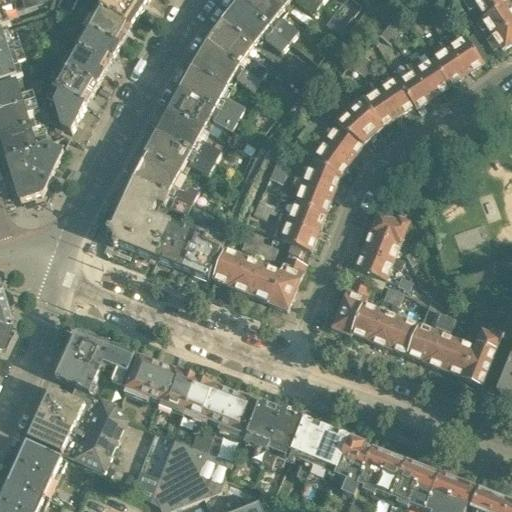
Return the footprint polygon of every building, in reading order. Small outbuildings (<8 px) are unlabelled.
[(61,0),(57,9),(70,16),(77,0),(61,0)] [(133,31),(145,10),(128,0),(110,0),(102,13),(133,31)] [(128,0),(145,10),(151,0),(128,0)] [(277,24),(286,11),(272,0),(245,0),(241,6),(291,47),(300,36),(284,24),(281,24),(279,26),(277,24)] [(313,19),(322,9),(310,0),(272,0),(286,11),(295,0),(298,2),(296,4),(297,7),(313,19)] [(310,0),(322,9),(328,0),(310,0)] [(362,0),(368,10),(369,9),(375,0),(362,0)] [(376,14),(386,0),(375,0),(369,9),(376,14)] [(417,15),(422,8),(412,0),(407,7),(417,15)] [(425,0),(412,0),(422,8),(427,2),(425,0)] [(464,5),(467,9),(480,0),(471,0),(464,5)] [(505,0),(480,0),(467,9),(470,14),(477,9),(485,21),(509,5),(505,0)] [(13,12),(10,4),(0,6),(0,30),(3,30),(11,27),(10,22),(6,23),(4,15),(13,12)] [(511,26),(511,9),(509,5),(485,21),(477,26),(483,35),(487,31),(493,39),(511,26)] [(241,6),(226,25),(256,50),(264,39),(267,41),(266,43),(266,45),(282,57),(291,47),(241,6)] [(374,18),(376,14),(369,9),(368,10),(351,32),(359,38),(374,18)] [(121,52),(133,31),(102,13),(97,11),(93,18),(97,21),(90,34),(121,52)] [(334,17),(327,28),(339,37),(347,27),(334,17)] [(46,20),(50,33),(55,18),(46,20)] [(246,63),(256,50),(226,25),(224,27),(210,47),(261,86),(269,75),(253,62),(251,63),(249,65),(246,63)] [(386,33),(396,41),(401,34),(391,26),(386,33)] [(511,26),(493,39),(487,43),(494,54),(500,50),(503,54),(511,47),(511,26)] [(9,32),(3,34),(0,34),(0,59),(23,53),(20,44),(13,47),(11,42),(12,42),(9,32)] [(343,58),(359,38),(351,32),(347,38),(336,52),(343,58)] [(391,47),(396,41),(386,33),(381,39),(391,47)] [(109,71),(121,52),(90,34),(84,44),(80,41),(74,51),(109,71)] [(467,41),(466,40),(453,48),(447,40),(443,43),(449,51),(467,78),(484,66),(482,63),(488,59),(473,37),(467,41)] [(439,45),(445,54),(432,63),(451,89),(467,78),(449,51),(443,43),(439,45)] [(254,98),(261,86),(210,47),(195,72),(229,91),(236,79),(239,81),(237,83),(238,86),(254,98)] [(99,88),(109,71),(74,51),(71,56),(64,52),(57,64),(69,71),(99,88)] [(329,77),(343,58),(336,52),(334,55),(321,71),(329,77)] [(0,59),(0,86),(18,81),(24,79),(21,69),(20,70),(18,65),(26,62),(23,53),(0,59)] [(359,65),(370,73),(375,66),(365,58),(359,65)] [(432,63),(417,73),(416,74),(434,101),(451,89),(432,63)] [(69,71),(57,64),(50,76),(57,80),(53,89),(87,109),(99,88),(69,71)] [(359,65),(357,67),(354,71),(364,80),(370,73),(359,65)] [(412,77),(400,85),(415,108),(417,112),(434,101),(416,74),(417,73),(411,65),(406,68),(412,77)] [(314,97),(329,77),(321,71),(307,91),(314,97)] [(221,104),(229,91),(195,72),(183,94),(240,125),(246,113),(229,103),(225,103),(224,106),(221,104)] [(399,119),(415,108),(400,85),(397,81),(381,92),(399,119)] [(341,82),(333,92),(340,97),(347,87),(341,82)] [(22,83),(18,85),(0,90),(0,116),(37,104),(34,95),(22,98),(21,94),(25,93),(22,83)] [(80,121),(87,109),(53,89),(47,101),(55,134),(70,142),(72,137),(77,128),(77,129),(81,121),(80,121)] [(299,115),(314,97),(307,91),(292,110),(299,115)] [(340,97),(333,92),(325,103),(332,108),(340,97)] [(383,130),(399,119),(381,92),(365,103),(383,130)] [(233,137),(240,125),(183,94),(171,116),(204,134),(212,121),(215,123),(214,125),(215,127),(233,137)] [(384,131),(383,130),(365,103),(364,102),(336,128),(337,129),(363,148),(364,149),(384,131)] [(0,136),(0,138),(36,127),(35,124),(34,114),(39,113),(37,104),(0,116),(0,136)] [(299,115),(292,110),(284,121),(292,125),(299,115)] [(419,113),(422,118),(427,114),(424,110),(419,113)] [(511,120),(507,113),(500,118),(507,129),(511,125),(511,120)] [(198,147),(204,134),(171,116),(159,137),(216,168),(222,156),(204,146),(202,147),(201,149),(198,147)] [(315,120),(306,130),(313,135),(321,125),(315,120)] [(275,146),(292,125),(284,121),(268,141),(275,146)] [(40,141),(36,127),(0,138),(7,161),(50,148),(49,147),(46,139),(40,141)] [(352,164),(363,148),(337,129),(329,141),(321,135),(318,139),(352,164)] [(304,145),(313,135),(306,130),(298,140),(304,145)] [(209,180),(216,168),(159,137),(147,158),(181,177),(188,164),(192,166),(190,167),(191,170),(209,180)] [(323,149),(314,162),(341,181),(352,164),(318,139),(315,143),(323,149)] [(270,152),(275,146),(268,141),(260,151),(256,161),(264,165),(270,152)] [(50,148),(7,161),(20,201),(23,200),(24,201),(25,201),(25,202),(38,198),(38,197),(42,195),(62,154),(50,148)] [(174,190),(181,177),(147,158),(134,182),(174,201),(194,209),(200,196),(182,188),(179,189),(178,192),(174,190)] [(255,186),(264,165),(256,161),(246,182),(255,186)] [(334,198),(341,181),(314,162),(313,161),(304,186),(334,198)] [(277,166),(274,174),(286,180),(289,172),(277,166)] [(282,187),(286,180),(274,174),(270,182),(282,187)] [(174,201),(134,182),(133,185),(112,232),(111,231),(110,232),(109,232),(108,234),(107,235),(106,237),(106,239),(106,241),(106,243),(106,244),(107,246),(108,247),(109,248),(110,249),(112,250),(113,251),(114,251),(117,252),(118,251),(119,251),(120,250),(157,264),(173,225),(172,225),(154,218),(158,207),(166,210),(170,200),(174,201)] [(245,207),(255,186),(246,182),(237,203),(245,207)] [(327,217),(334,198),(304,186),(294,182),(292,188),(302,191),(297,205),(327,217)] [(190,220),(194,209),(174,201),(170,200),(166,210),(190,220)] [(237,226),(245,207),(237,203),(228,223),(232,224),(237,226)] [(261,203),(257,211),(269,216),(273,208),(261,203)] [(319,235),(327,217),(297,205),(291,219),(281,215),(279,221),(289,225),(289,224),(319,235)] [(396,219),(399,211),(387,206),(384,214),(396,219)] [(202,212),(194,209),(190,220),(189,223),(197,227),(202,212)] [(266,224),(269,216),(257,211),(254,218),(266,224)] [(372,234),(401,246),(409,224),(400,220),(398,224),(379,217),(372,234)] [(229,234),(232,224),(228,223),(224,221),(220,231),(219,234),(218,236),(227,239),(229,234)] [(157,264),(183,274),(198,234),(187,229),(172,224),(172,225),(173,225),(157,264)] [(319,235),(289,224),(289,225),(282,243),(292,247),(289,256),(299,260),(303,251),(312,254),(319,235)] [(210,239),(198,234),(183,274),(209,284),(223,250),(208,245),(210,239)] [(394,264),(401,246),(372,234),(365,253),(394,264)] [(242,251),(250,254),(254,242),(247,239),(242,251)] [(250,254),(257,257),(262,245),(254,242),(250,254)] [(257,257),(265,261),(270,248),(262,245),(257,257)] [(270,248),(265,261),(273,264),(278,251),(270,248)] [(394,264),(365,253),(358,272),(375,278),(371,286),(382,291),(386,282),(386,283),(394,264)] [(406,257),(412,268),(420,264),(415,253),(406,257)] [(282,276),(226,254),(214,284),(231,291),(230,292),(254,301),(254,300),(270,306),(282,276)] [(511,257),(455,279),(460,294),(505,276),(506,280),(511,278),(511,257)] [(287,260),(282,276),(270,306),(269,308),(288,315),(306,268),(287,260)] [(410,294),(414,286),(401,281),(398,289),(410,294)] [(428,284),(422,292),(449,315),(456,307),(428,284)] [(352,337),(365,308),(372,292),(351,285),(333,333),(352,339),(352,337)] [(405,297),(397,293),(389,290),(385,303),(392,305),(400,309),(405,297)] [(0,334),(8,337),(10,331),(0,297),(0,334)] [(511,301),(504,298),(501,307),(498,314),(510,319),(511,313),(511,301)] [(392,305),(387,317),(396,320),(400,309),(392,305)] [(387,317),(365,308),(352,337),(371,344),(370,345),(376,347),(387,317)] [(452,334),(456,323),(456,322),(441,316),(436,328),(452,334)] [(476,344),(486,319),(478,316),(469,340),(476,344)] [(408,359),(420,330),(396,320),(387,317),(376,347),(392,353),(392,352),(408,359)] [(420,330),(408,359),(426,365),(425,366),(442,373),(454,343),(420,330)] [(476,352),(464,380),(463,383),(483,391),(505,334),(494,330),(492,337),(484,333),(476,352)] [(90,398),(104,367),(111,349),(81,338),(79,338),(77,338),(76,339),(56,382),(90,398)] [(476,352),(454,343),(442,373),(448,375),(449,374),(464,380),(476,352)] [(135,359),(111,349),(104,367),(118,372),(113,386),(123,390),(135,359)] [(127,393),(151,402),(162,407),(186,416),(198,383),(139,360),(126,393),(127,393)] [(511,360),(498,396),(504,399),(504,398),(511,401),(511,360)] [(101,403),(90,398),(56,382),(52,392),(86,408),(75,432),(63,457),(74,462),(105,476),(129,424),(115,409),(101,402),(101,403)] [(220,429),(244,439),(257,406),(198,383),(186,416),(209,425),(220,429)] [(40,417),(75,432),(86,408),(52,392),(40,417)] [(263,468),(283,416),(261,407),(245,448),(250,449),(253,441),(261,444),(253,464),(263,468)] [(283,416),(263,468),(273,472),(280,452),(289,455),(285,463),(290,465),(306,425),(283,416)] [(40,417),(29,442),(63,457),(75,432),(40,417)] [(175,425),(171,435),(177,438),(181,428),(175,425)] [(328,433),(306,425),(290,465),(294,467),(297,458),(305,461),(297,481),(308,485),(328,433)] [(328,433),(308,485),(317,489),(324,469),(333,472),(330,480),(334,482),(336,480),(350,442),(328,433)] [(192,449),(216,459),(221,446),(197,437),(192,449)] [(358,490),(372,452),(366,450),(367,448),(350,442),(336,480),(348,484),(342,497),(355,502),(360,490),(358,490)] [(233,465),(216,459),(192,449),(175,443),(153,500),(156,501),(160,511),(177,511),(221,495),(233,465)] [(63,462),(28,446),(10,486),(45,502),(63,462)] [(358,490),(360,490),(365,492),(364,496),(375,500),(377,497),(392,502),(406,463),(373,450),(372,452),(358,490)] [(427,511),(440,477),(406,463),(392,502),(399,505),(397,508),(407,511),(409,511),(411,509),(417,511),(427,511)] [(440,477),(427,511),(466,511),(474,491),(440,477)] [(0,511),(40,511),(45,502),(10,486),(0,506),(0,511)] [(511,511),(511,504),(480,491),(471,511),(511,511)]
